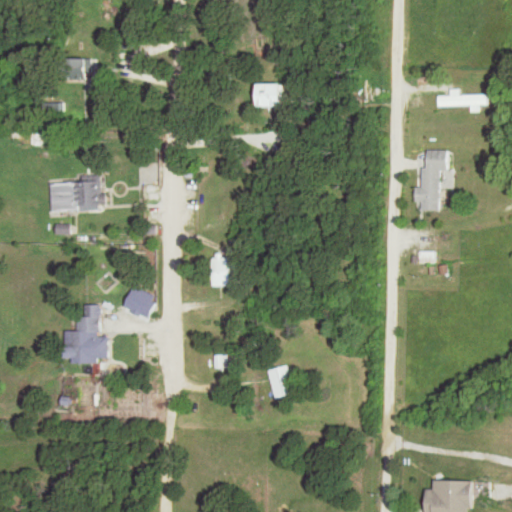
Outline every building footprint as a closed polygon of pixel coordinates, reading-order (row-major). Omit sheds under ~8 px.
[(93,80),(93,58),(57,58),(57,80),(93,80)] [(286,107),(286,83),(254,83),(254,107),(286,107)] [(439,105),(493,105),(493,94),(439,94),(439,105)] [(441,169),(452,169),(452,149),(425,149),(425,188),(417,188),(417,201),(422,201),(422,210),(442,210),(441,169)] [(104,209),(103,175),(84,175),(84,182),(53,182),(54,211),(104,209)] [(213,286),(231,286),(231,257),(213,257),(213,286)] [(66,331),(66,358),(102,357),(102,346),(95,346),(95,334),(103,334),(102,305),(87,305),(87,317),(79,317),(79,330),(66,331)] [(297,392),(290,364),(270,369),(278,397),(297,392)] [(470,511),(471,479),(434,478),(434,488),(426,488),(425,511),(470,511)]
